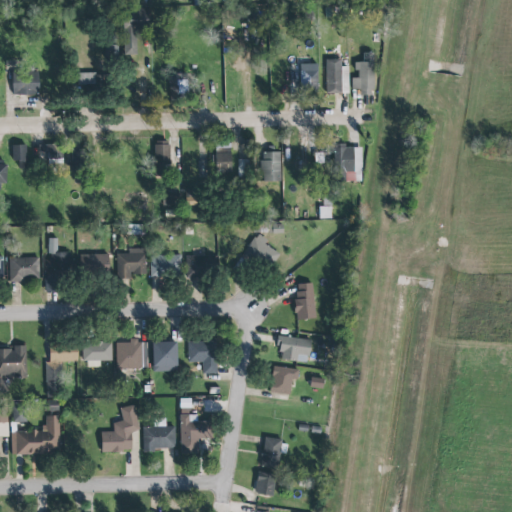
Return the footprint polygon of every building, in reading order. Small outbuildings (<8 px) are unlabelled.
[(125,56),(139,55),(137,29),(151,28),(150,10),(123,11),(125,56)] [(352,89),(361,90),(361,95),(373,95),(374,53),(364,53),(364,63),(357,63),(357,78),(352,78),(352,89)] [(324,58),(339,58),(339,92),(324,92),(324,58)] [(318,64),(300,64),(299,87),(317,87),(318,64)] [(40,95),(39,72),(12,73),(13,95),(40,95)] [(79,73),(78,91),(106,91),(107,74),(79,73)] [(170,101),(186,100),(185,73),(169,74),(170,101)] [(169,142),(154,142),(155,179),(170,179),(169,142)] [(26,145),(11,146),(12,161),(18,161),(19,169),(27,169),(26,145)] [(48,160),(62,159),(61,145),(38,146),(38,153),(47,152),(48,160)] [(213,173),(232,173),(232,146),(214,146),(213,173)] [(363,147),(333,146),(332,173),(341,173),(341,181),(362,182),(363,147)] [(72,166),(82,165),(82,148),(72,148),(72,166)] [(281,182),(280,152),(261,153),(262,183),(281,182)] [(199,206),(199,198),(191,197),(191,190),(185,190),(184,202),(177,202),(177,190),(165,190),(164,205),(199,206)] [(320,219),(331,219),(331,207),(319,207),(320,219)] [(272,269),(280,253),(265,245),(268,240),(256,234),(245,256),(272,269)] [(47,292),(64,292),(64,281),(71,282),(71,252),(57,252),(57,239),(47,239),(47,292)] [(117,254),(117,278),(146,277),(145,249),(128,249),(128,254),(117,254)] [(108,254),(79,255),(80,275),(109,274),(108,254)] [(151,278),(181,278),(181,255),(151,256),(151,278)] [(187,256),(186,277),(215,278),(216,257),(187,256)] [(39,258),(9,259),(10,282),(39,281),(39,258)] [(315,320),(313,284),(295,285),(296,320),(315,320)] [(308,355),(310,340),(276,335),(275,345),(278,346),(277,351),(281,352),(280,358),(296,361),(296,360),(305,362),(306,355),(308,355)] [(115,342),(116,371),(142,370),(141,341),(115,342)] [(217,374),(217,342),(187,341),(187,362),(202,363),(202,374),(217,374)] [(153,372),(179,372),(178,342),(153,343),(153,372)] [(80,361),(85,361),(85,368),(98,368),(98,361),(110,360),(109,343),(80,343),(80,361)] [(46,400),(48,400),(48,412),(58,411),(58,397),(63,397),(62,362),(78,362),(77,344),(49,344),(49,362),(45,362),(46,400)] [(25,345),(25,379),(12,379),(12,375),(1,376),(1,381),(6,390),(0,393),(0,349),(9,349),(9,351),(12,351),(12,345),(25,345)] [(290,395),(292,380),(297,380),(298,370),(273,367),(270,393),(290,395)] [(102,453),(132,452),(132,432),(137,432),(136,407),(121,407),(121,422),(113,423),(113,432),(101,433),(102,453)] [(0,437),(8,437),(7,409),(0,409),(0,437)] [(178,414),(187,414),(187,421),(210,421),(210,438),(196,438),(196,452),(179,452),(178,414)] [(11,455),(60,454),(59,416),(43,417),(43,431),(10,432),(11,455)] [(142,428),(143,453),(154,453),(154,449),(175,449),(175,427),(142,428)] [(282,440),(265,437),(260,467),(278,469),(282,440)] [(276,474),(258,472),(255,493),(274,496),(276,474)]
